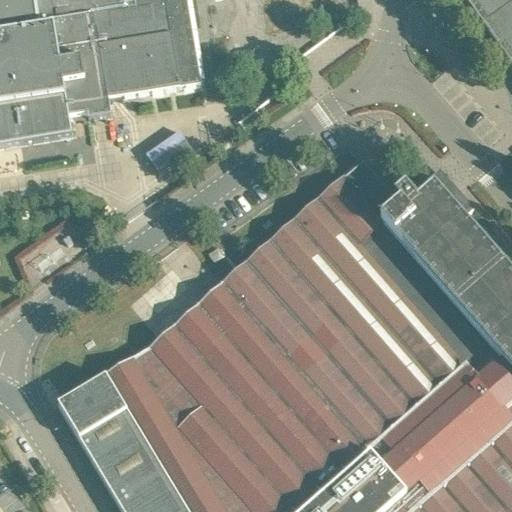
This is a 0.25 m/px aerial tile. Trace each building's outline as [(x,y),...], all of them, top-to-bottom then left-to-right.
[(0,0),(0,153),(73,141),(70,127),(87,124),(88,129),(112,125),(108,104),(201,89),(187,0),(0,0)] [(511,0),(473,0),(469,3),(467,0),(465,2),(511,68),(511,0)] [(59,409),(121,511),(345,511),(363,497),(357,491),(388,466),(413,494),(392,511),(511,511),(511,277),(463,222),(475,211),(462,196),(449,208),(434,191),(419,204),(406,189),(394,200),(363,165),(151,353),(59,409)] [(79,242),(84,250),(90,246),(85,238),(79,242)] [(218,249),(208,257),(214,265),(224,258),(218,249)]
